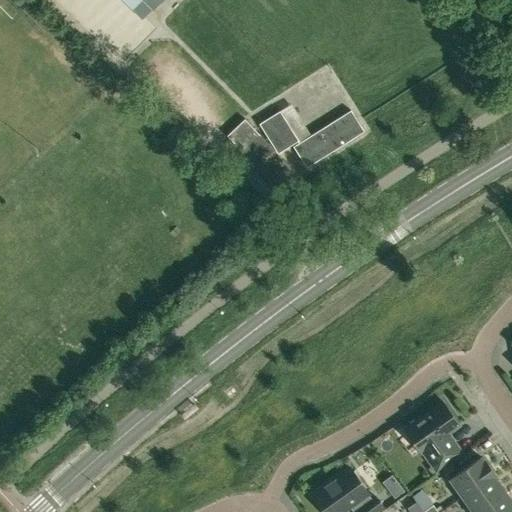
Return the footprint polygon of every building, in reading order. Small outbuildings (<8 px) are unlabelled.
[(144,0),(145,0),(152,8),(160,0),(144,0)] [(294,103),(284,110),(302,139),(312,133),(294,103)] [(259,123),(278,153),(299,140),(280,110),(259,123)] [(348,111),(291,147),(304,168),(361,132),(348,111)] [(254,129),(244,118),(226,135),(236,145),(254,129)] [(287,164),(259,134),(241,151),(269,181),(287,164)] [(462,451),(448,432),(459,424),(443,402),(404,429),(420,452),(422,451),(436,470),(462,451)] [(492,475),(492,476),(494,474),(483,459),(482,460),(479,457),(450,477),(463,495),(492,475)] [(409,461),(395,471),(408,489),(422,478),(409,461)] [(311,495),(323,511),(338,511),(354,501),(358,508),(353,511),(373,511),(381,506),(374,497),(370,500),(365,493),(366,492),(349,468),(311,495)] [(476,511),(504,492),(492,476),(492,475),(463,495),(474,511),(476,511)] [(476,511),(511,511),(511,503),(504,492),(476,511)]
